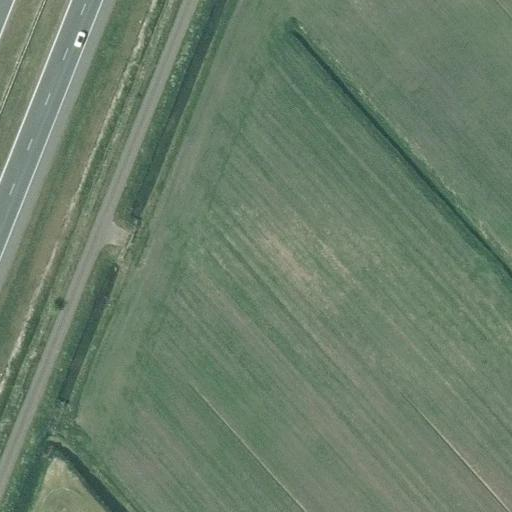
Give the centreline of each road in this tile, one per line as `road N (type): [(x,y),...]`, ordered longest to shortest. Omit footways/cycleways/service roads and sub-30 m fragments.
road 1 (unclassified): [(0,478),(189,0)]
road 2 (motorway): [(0,233),(92,0)]
